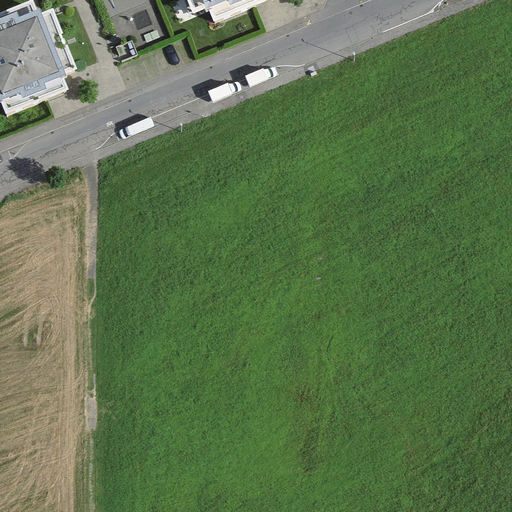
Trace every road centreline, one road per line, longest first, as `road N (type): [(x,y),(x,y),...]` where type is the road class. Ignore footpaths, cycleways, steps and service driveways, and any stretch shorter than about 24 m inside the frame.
road 1 (residential): [(364,20),(0,168)]
road 2 (track): [(79,134),(88,169),(88,511)]
